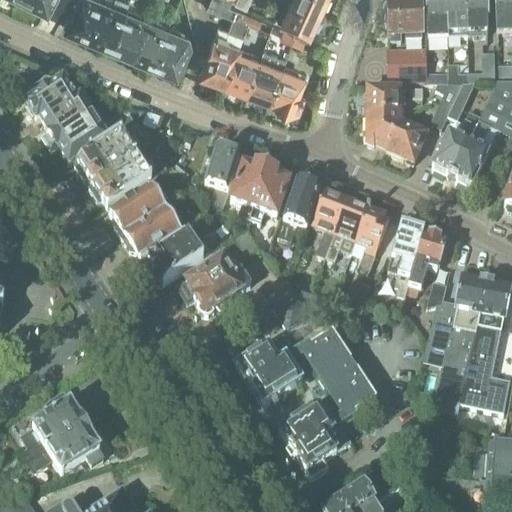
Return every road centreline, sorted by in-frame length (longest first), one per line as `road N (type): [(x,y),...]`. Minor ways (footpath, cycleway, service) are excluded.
road 1 (residential): [(324,169),(0,31)]
road 2 (secondary): [(113,324),(228,511)]
road 3 (secondary): [(0,151),(113,324)]
road 4 (residential): [(511,248),(324,169)]
road 5 (residential): [(369,0),(339,84),(324,169)]
road 6 (residential): [(113,324),(0,398)]
